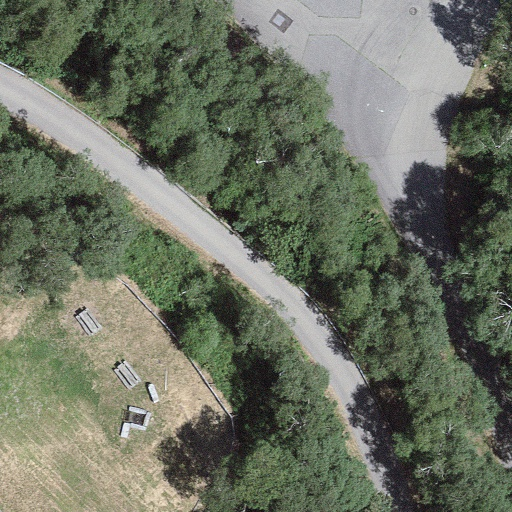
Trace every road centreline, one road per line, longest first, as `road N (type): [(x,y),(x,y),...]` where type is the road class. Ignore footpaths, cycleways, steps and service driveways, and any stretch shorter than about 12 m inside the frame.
road 1 (unclassified): [(0,84),(210,225),(286,293),(334,364),(393,511)]
road 2 (unclassified): [(511,447),(439,265),(419,182),(425,127),(444,76),(498,0)]
